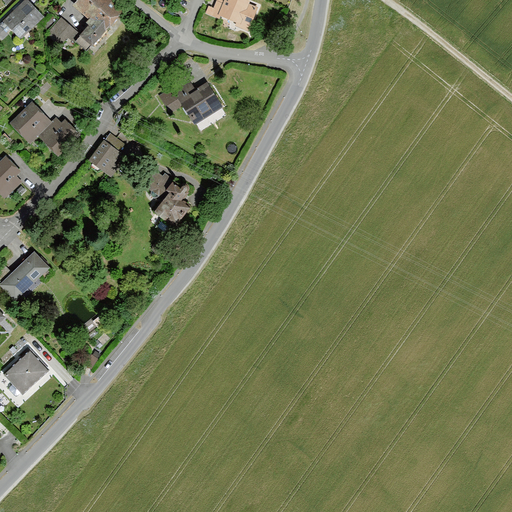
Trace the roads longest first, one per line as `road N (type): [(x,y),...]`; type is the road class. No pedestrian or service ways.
road 1 (tertiary): [(306,64),(269,141),(182,281),(118,365),(0,488)]
road 2 (residential): [(5,236),(181,41)]
road 3 (track): [(386,0),(511,98)]
road 4 (residential): [(181,41),(306,64)]
